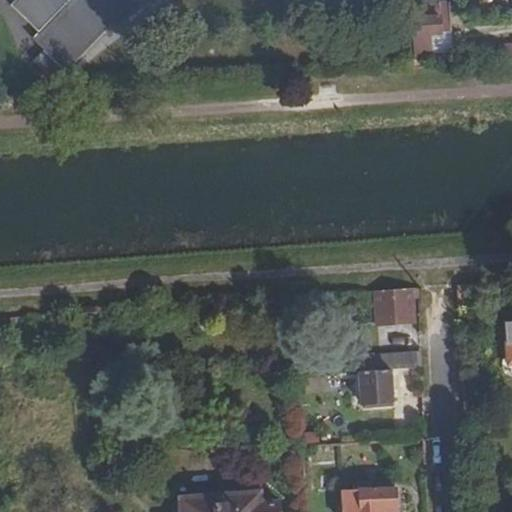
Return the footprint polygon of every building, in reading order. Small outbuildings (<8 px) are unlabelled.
[(69,0),(32,37),(66,70),(135,0),(69,0)] [(417,5),(413,37),(416,58),(434,57),(433,36),(453,33),(451,4),(417,5)] [(419,297),(419,289),(376,292),(378,323),(414,321),(414,298),(419,297)] [(413,339),(413,326),(379,327),(379,340),(413,339)] [(422,368),(421,352),(357,357),(357,373),(393,370),(422,368)] [(393,370),(357,373),(359,403),(395,401),(393,370)] [(361,493),(395,491),(395,484),(361,485),(361,493)] [(359,507),(359,511),(395,511),(395,491),(361,493),(341,493),(342,507),(359,507)] [(278,511),(279,504),(240,506),(240,498),(184,502),(184,506),(173,507),(173,511),(278,511)]
